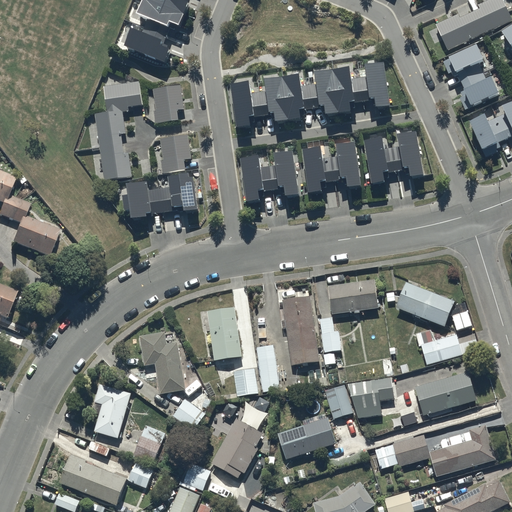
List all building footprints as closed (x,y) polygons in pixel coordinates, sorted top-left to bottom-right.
[(147,0),(141,18),(146,20),(142,32),(134,29),(126,49),(167,66),(174,50),(164,46),(173,25),(181,28),(190,5),(180,1),(180,0),(147,0)] [(426,0),(406,0),(405,2),(424,10),(428,1),(426,0)] [(437,29),(448,54),(511,24),(511,23),(501,0),(498,0),(479,9),(481,13),(461,22),(459,18),(437,29)] [(511,30),(503,37),(511,51),(511,30)] [(457,78),(459,77),(465,92),(461,94),(463,98),(460,99),(466,111),(471,109),(472,110),(499,98),(493,84),(489,85),(481,68),(485,66),(478,50),(453,61),(452,58),(447,61),(447,62),(444,63),(449,75),(454,73),(457,78)] [(249,82),(230,84),(237,128),(250,126),(249,117),(274,113),(275,124),(301,120),(300,109),(324,106),(325,116),(351,112),(350,103),(373,99),(375,111),(392,108),(385,61),(365,64),(367,77),(350,80),(348,66),(314,71),(316,84),(301,86),(299,74),(264,79),(266,91),(251,93),(249,82)] [(140,85),(104,90),(108,117),(96,119),(105,184),(132,180),(129,157),(125,158),(122,139),(126,138),(123,117),(129,116),(129,111),(143,109),(140,85)] [(181,90),(153,94),(156,115),(154,116),(155,128),(179,125),(177,115),(185,114),(181,90)] [(487,119),(470,126),(483,155),(501,147),(500,144),(511,138),(511,107),(503,112),(504,115),(488,122),(487,119)] [(366,145),(373,187),(387,184),(385,177),(390,176),(390,173),(405,170),(405,172),(411,171),(413,180),(426,178),(419,136),(400,140),(401,146),(385,149),(384,142),(366,145)] [(189,139),(160,143),(163,165),(161,165),(162,178),(186,175),(185,164),(192,163),(189,139)] [(323,158),(322,151),(305,154),(311,197),(323,195),(322,186),(328,185),(328,182),(343,180),(343,182),(348,182),(349,191),(363,189),(357,146),(338,149),(339,156),(323,158)] [(294,156),(276,159),(277,165),(261,168),(260,161),(242,164),(248,208),(261,206),(259,196),(265,195),(265,192),(280,190),(280,193),(287,193),(288,201),(300,199),(294,156)] [(0,219),(19,227),(11,247),(49,262),(59,235),(29,223),(32,215),(27,213),(29,207),(9,199),(16,182),(0,175),(0,206),(2,208),(0,213),(0,219)] [(148,190),(129,193),(130,202),(124,203),(126,220),(132,219),(133,229),(148,226),(147,221),(153,220),(153,218),(185,213),(186,220),(200,218),(195,183),(169,187),(170,192),(149,195),(148,190)] [(329,290),(333,318),(355,316),(355,318),(361,317),(361,315),(379,313),(376,284),(329,290)] [(406,287),(397,312),(446,331),(456,305),(406,287)] [(0,320),(7,323),(18,296),(0,288),(0,320)] [(312,301),(283,304),(292,370),(320,366),(312,301)] [(457,328),(459,335),(474,331),(467,308),(458,310),(460,318),(453,320),(456,328),(457,328)] [(241,362),(235,313),(208,316),(214,365),(241,362)] [(320,323),(325,356),(342,354),(339,335),(336,335),(333,321),(320,323)] [(460,348),(458,339),(433,345),(430,333),(416,337),(419,350),(422,349),(427,368),(463,359),(462,357),(479,353),(476,343),(460,348)] [(167,349),(166,336),(141,339),(145,369),(156,368),(160,398),(186,395),(180,347),(167,349)] [(274,349),(257,351),(263,396),(280,393),(274,349)] [(256,373),(234,375),(237,399),(258,396),(256,373)] [(469,376),(415,392),(423,421),(477,405),(469,376)] [(375,384),(377,404),(383,404),(385,413),(395,412),(394,403),(398,402),(395,381),(375,384)] [(131,399),(101,389),(95,407),(96,407),(93,416),(100,418),(94,436),(117,443),(131,399)] [(326,395),(334,423),(354,418),(346,390),(326,395)] [(206,417),(186,403),(173,420),(193,435),(206,417)] [(255,452),(263,438),(237,423),(211,468),(239,483),(243,476),(245,477),(259,453),(255,452)] [(329,423),(278,438),(286,464),(337,449),(329,423)] [(441,444),(450,477),(496,464),(486,428),(470,433),(470,436),(441,444)] [(165,438),(145,430),(134,460),(154,467),(165,438)] [(394,448),(376,453),(381,473),(399,468),(400,471),(431,462),(424,437),(393,446),(394,448)] [(72,456),(60,487),(117,509),(127,482),(97,471),(86,467),(88,463),(72,456)] [(154,474),(136,467),(129,483),(147,491),(154,474)] [(187,478),(183,486),(203,495),(207,486),(187,478)] [(436,511),(491,511),(510,502),(500,481),(487,487),(485,483),(444,504),(446,507),(436,511)] [(314,507),(315,511),(371,511),(376,509),(361,486),(340,500),(314,507)] [(195,511),(201,499),(180,490),(171,511),(195,511)] [(385,502),(387,511),(413,511),(409,495),(385,502)] [(76,511),(80,504),(60,496),(55,508),(65,511),(76,511)]
